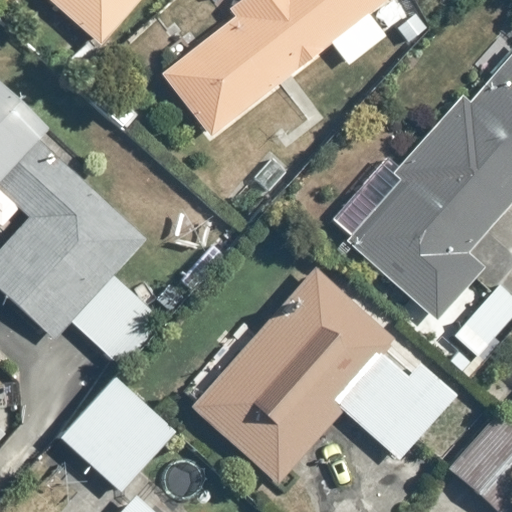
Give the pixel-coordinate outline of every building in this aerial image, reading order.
[(42,0),(99,49),(142,0),(42,0)] [(257,0),(158,75),(208,141),(386,0),(257,0)] [(511,54),(345,244),(434,325),(482,271),(464,255),(511,202),(511,54)] [(0,249),(0,297),(51,343),(145,242),(35,142),(42,134),(0,94),(0,197),(26,221),(0,249)] [(313,273),(188,410),(273,489),(339,414),(397,465),(456,399),(313,273)] [(511,323),(511,300),(496,285),(433,348),(460,375),(511,323)] [(172,429),(108,375),(56,437),(120,491),(172,429)] [(481,431),(470,421),(436,460),(495,511),(507,511),(511,507),(511,432),(493,416),(481,431)] [(145,511),(132,500),(122,511),(145,511)]
